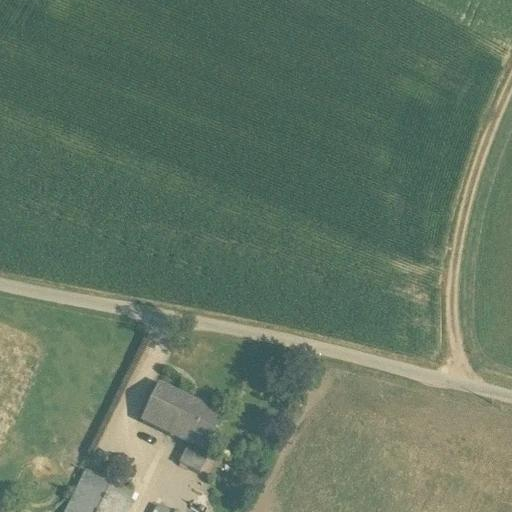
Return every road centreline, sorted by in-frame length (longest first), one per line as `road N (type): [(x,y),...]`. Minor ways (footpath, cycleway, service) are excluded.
road 1 (unclassified): [(0,285),(303,346),(511,400)]
road 2 (track): [(462,387),(452,322),(458,228),(511,82)]
